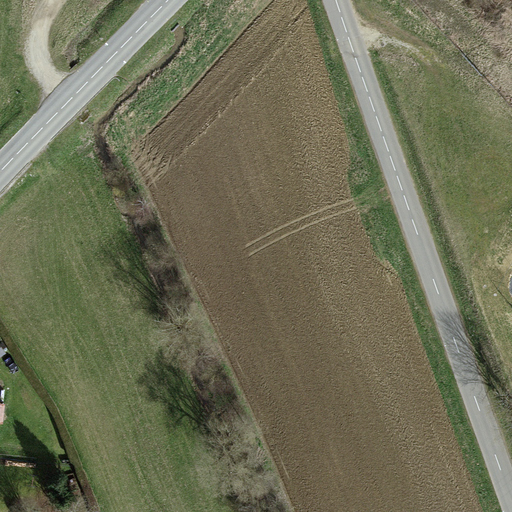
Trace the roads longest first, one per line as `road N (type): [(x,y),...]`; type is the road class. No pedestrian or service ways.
road 1 (tertiary): [(335,0),(511,490)]
road 2 (tertiary): [(0,175),(172,0)]
road 3 (track): [(344,26),(411,42),(442,64),(456,66),(486,48)]
